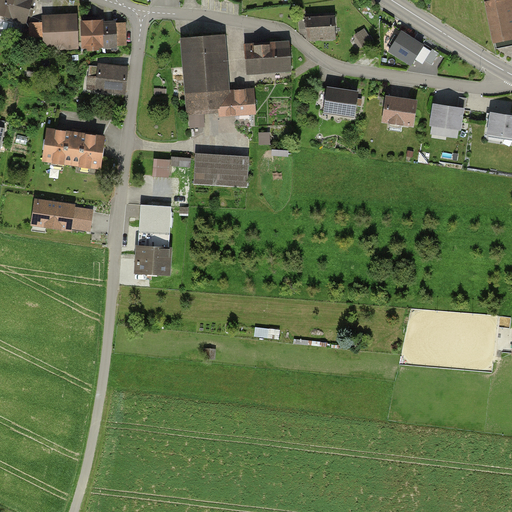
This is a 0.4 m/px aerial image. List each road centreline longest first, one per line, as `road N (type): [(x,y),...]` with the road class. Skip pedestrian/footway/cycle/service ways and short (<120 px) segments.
road 1 (unclassified): [(141,14),(102,387),(74,511)]
road 2 (residential): [(510,74),(485,89),(343,68),(281,29),(141,14)]
road 3 (tertiary): [(391,0),(510,74)]
